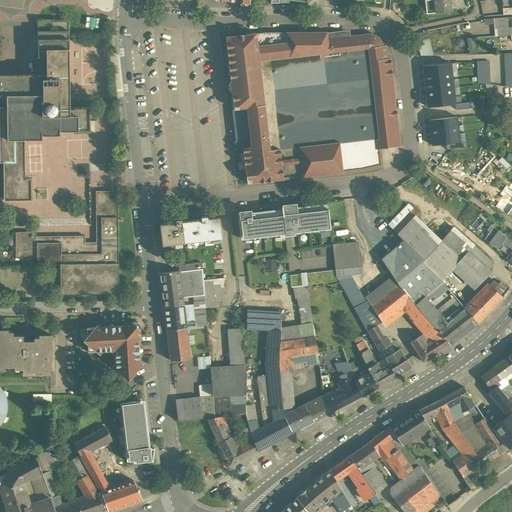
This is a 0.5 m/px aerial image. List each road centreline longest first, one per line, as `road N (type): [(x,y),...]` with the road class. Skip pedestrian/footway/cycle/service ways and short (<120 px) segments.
road 1 (unclassified): [(124,19),(385,26),(395,34),(413,156),(396,174),(332,186),(142,205)]
road 2 (secondary): [(245,511),(300,463),(481,344),(511,311)]
road 3 (tertiary): [(174,500),(154,306)]
road 4 (tertiary): [(142,205),(124,19)]
road 5 (residential): [(154,306),(0,306)]
